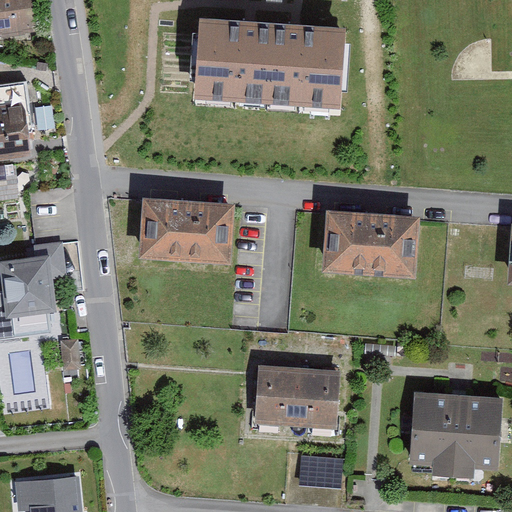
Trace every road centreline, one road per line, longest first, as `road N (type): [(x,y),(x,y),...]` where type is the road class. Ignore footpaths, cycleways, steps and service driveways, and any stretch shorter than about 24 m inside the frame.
road 1 (residential): [(84,182),(511,212)]
road 2 (residential): [(84,182),(124,505)]
road 3 (residential): [(56,0),(84,182)]
